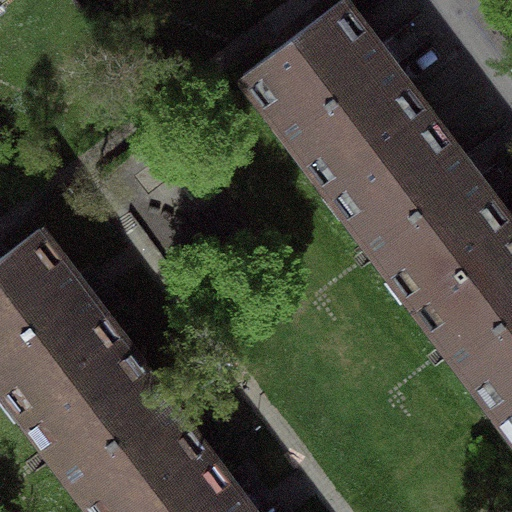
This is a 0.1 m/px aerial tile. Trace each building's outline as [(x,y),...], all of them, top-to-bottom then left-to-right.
[(328,186),(428,112),(385,56),(343,0),(341,0),(244,74),(328,186)] [(470,167),(428,112),(328,186),(412,298),(511,223),(470,167)] [(511,223),(412,298),(496,409),(511,397),(511,223)] [(0,257),(0,382),(25,415),(124,340),(82,284),(40,228),(0,257)] [(25,415),(98,511),(128,511),(208,452),(166,396),(124,340),(25,415)] [(511,397),(496,409),(511,429),(511,397)] [(128,511),(253,511),(250,507),(208,452),(128,511)]
